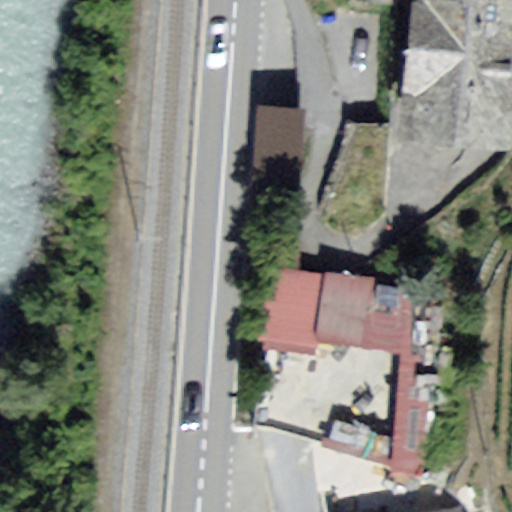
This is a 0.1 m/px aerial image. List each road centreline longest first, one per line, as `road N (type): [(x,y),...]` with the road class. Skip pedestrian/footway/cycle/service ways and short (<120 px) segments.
road 1 (secondary): [(197,511),(234,0)]
road 2 (unknown): [(207,408),(283,470),(295,511)]
